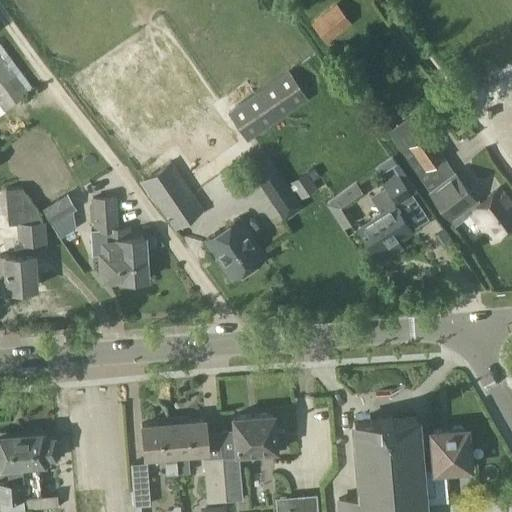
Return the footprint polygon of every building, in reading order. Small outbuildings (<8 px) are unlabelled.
[(345,28),(332,10),(313,24),(326,42),(345,28)] [(0,101),(5,108),(33,88),(0,42),(0,101)] [(288,69),(227,112),(247,141),(308,98),(288,69)] [(469,95),(488,96),(487,111),(504,112),(506,73),(470,71),(469,95)] [(453,224),(470,211),(492,241),(511,226),(511,203),(500,187),(481,201),(474,193),(473,193),(455,170),(450,174),(440,159),(445,156),(428,131),(416,140),(414,138),(408,142),(410,144),(408,145),(409,146),(402,151),(429,189),(428,190),(447,216),(453,224)] [(204,209),(171,160),(141,180),(175,229),(204,209)] [(252,173),(284,220),(304,207),(272,160),(252,173)] [(243,183),(230,165),(205,182),(217,200),(243,183)] [(413,194),(396,168),(381,179),(389,192),(375,201),(382,212),(359,227),(380,259),(399,247),(396,242),(413,231),(395,203),(396,202),(397,204),(413,194)] [(300,169),(285,178),(295,194),(310,185),(300,169)] [(50,214),(64,211),(60,196),(46,199),(50,214)] [(115,196),(93,197),(95,230),(107,229),(118,228),(118,227),(115,196)] [(21,206),(0,221),(0,237),(31,277),(60,255),(21,206)] [(232,277),(264,255),(238,217),(206,239),(232,277)] [(128,227),(118,227),(118,228),(107,229),(108,241),(104,241),(104,251),(101,251),(102,278),(120,277),(121,276),(119,249),(129,248),(128,236),(129,236),(128,227)] [(129,236),(128,236),(129,248),(119,249),(121,276),(120,277),(121,280),(147,278),(144,235),(129,236)] [(309,413),(308,391),(293,392),(294,413),(309,413)] [(236,450),(257,448),(257,455),(277,454),(276,446),(286,446),(285,428),(274,429),(272,412),(232,416),(236,450)] [(339,498),(340,511),(424,511),(423,494),(421,468),(416,416),(393,418),(392,415),(379,416),(379,419),(355,421),(362,496),(339,498)] [(172,421),(175,453),(206,450),(204,419),(172,421)] [(144,455),(175,453),(172,421),(142,424),(144,455)] [(421,468),(423,494),(436,493),(436,497),(448,496),(446,468),(470,466),(467,427),(431,430),(435,468),(421,468)] [(46,431),(20,433),(23,478),(24,478),(27,508),(57,506),(57,511),(108,511),(107,489),(41,495),(40,479),(38,479),(37,463),(49,462),(48,457),(58,456),(57,436),(47,437),(46,431)] [(0,510),(25,509),(27,508),(24,478),(23,478),(20,433),(0,434),(0,465),(7,465),(8,479),(0,480),(0,510)] [(221,456),(225,500),(243,499),(239,455),(221,456)] [(176,457),(177,473),(190,472),(188,456),(176,457)] [(207,502),(225,500),(221,456),(204,458),(207,502)] [(166,474),(177,473),(176,457),(164,458),(166,474)] [(130,463),(133,506),(134,506),(134,511),(140,511),(140,505),(150,504),(147,461),(130,463)] [(280,496),(283,511),(313,511),(314,511),(309,489),(280,496)]
